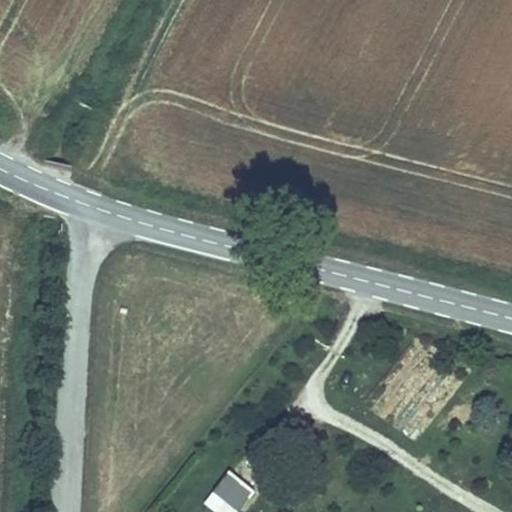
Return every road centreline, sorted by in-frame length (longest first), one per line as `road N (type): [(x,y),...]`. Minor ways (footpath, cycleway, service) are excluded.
road 1 (secondary): [(0,167),(136,221),(511,318)]
road 2 (track): [(83,204),(61,511)]
